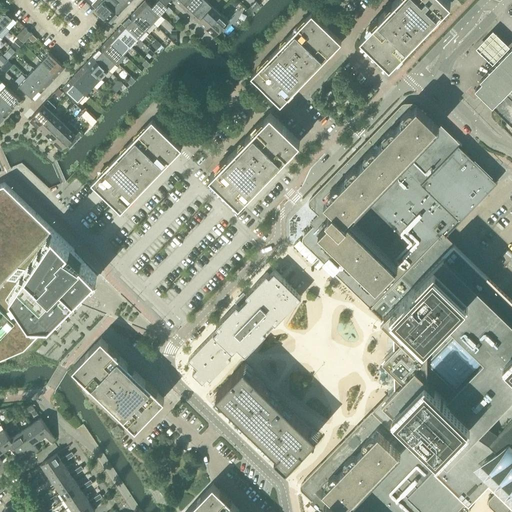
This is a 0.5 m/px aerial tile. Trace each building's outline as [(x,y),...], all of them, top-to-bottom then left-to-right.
[(103,0),(95,0),(92,4),(111,22),(119,14),(103,0)] [(126,6),(120,0),(103,0),(119,14),(126,6)] [(145,0),(138,8),(153,22),(161,14),(152,6),(146,0),(145,0)] [(157,0),(152,6),(161,14),(165,9),(169,13),(173,10),(168,6),(169,6),(173,1),(174,0),(157,0)] [(188,0),(183,6),(191,13),(203,0),(188,0)] [(198,21),(213,5),(207,0),(203,0),(191,13),(198,21)] [(390,63),(405,48),(451,0),(450,0),(394,0),(361,35),(390,63)] [(17,21),(0,5),(0,20),(5,26),(9,29),(17,21)] [(206,28),(221,13),(213,5),(198,21),(206,28)] [(153,22),(138,8),(131,15),(146,30),(153,22)] [(312,11),(276,48),(251,74),(281,102),(342,40),(312,11)] [(221,13),(206,28),(214,36),(229,21),(221,13)] [(123,23),(139,38),(146,30),(131,15),(123,23)] [(116,31),(131,46),(139,38),(123,23),(116,31)] [(25,27),(16,36),(23,43),(32,34),(25,27)] [(131,46),(116,31),(108,39),(124,53),(131,46)] [(23,44),(17,39),(12,45),(17,50),(23,44)] [(32,43),(27,39),(23,44),(28,48),(32,43)] [(108,39),(101,47),(116,61),(124,53),(108,39)] [(157,40),(153,45),(158,50),(162,45),(157,40)] [(15,52),(11,47),(4,54),(8,59),(15,52)] [(93,55),(109,69),(116,61),(101,47),(93,55)] [(152,50),(147,55),(151,58),(155,53),(152,50)] [(42,60),(57,75),(65,66),(49,52),(42,60)] [(86,63),(101,77),(109,69),(93,55),(86,63)] [(14,66),(8,60),(1,68),(7,73),(14,66)] [(34,68),(50,83),(57,75),(42,60),(34,68)] [(101,77),(86,63),(78,71),(94,85),(101,77)] [(50,83),(34,68),(27,76),(42,90),(50,83)] [(94,85),(78,71),(71,78),(86,93),(94,85)] [(42,90),(27,76),(19,84),(35,99),(42,90)] [(86,93),(71,78),(63,87),(78,101),(86,93)] [(21,99),(1,80),(0,81),(0,95),(13,108),(21,99)] [(117,83),(113,87),(117,92),(121,87),(117,83)] [(60,88),(55,92),(60,97),(64,92),(60,88)] [(0,109),(6,115),(13,108),(0,95),(0,109)] [(29,118),(38,126),(52,111),(56,106),(48,98),(29,118)] [(467,511),(468,511),(471,507),(471,503),(468,500),(489,479),(498,489),(489,499),(490,504),(499,511),(511,511),(511,300),(445,235),(497,180),(490,173),(461,145),(462,144),(428,111),(426,113),(420,107),(404,107),(316,199),(316,209),(322,215),(323,219),(325,222),(320,227),(315,232),(315,233),(315,242),(329,254),(319,264),(318,263),(321,266),(325,271),(329,274),(331,276),(334,278),(331,276),(335,272),(384,319),(385,318),(396,317),(400,322),(394,328),(404,338),(385,358),(397,370),(397,377),(402,382),(403,396),(399,400),(394,400),(309,488),(325,503),(315,511),(467,511)] [(60,118),(52,111),(38,126),(45,134),(60,118)] [(300,140),(284,124),(271,111),(210,174),(239,203),(300,140)] [(93,115),(89,119),(93,123),(97,119),(93,115)] [(53,141),(68,125),(60,118),(45,134),(53,141)] [(92,182),(121,210),(182,147),(152,119),(92,182)] [(68,125),(53,141),(62,149),(67,143),(71,146),(83,133),(71,122),(68,125)] [(98,272),(4,182),(0,184),(0,358),(24,348),(71,299),(98,272)] [(208,377),(210,379),(231,357),(229,355),(238,346),(246,353),(302,295),(275,269),(270,274),(267,272),(246,294),(249,296),(240,306),(237,303),(216,325),(219,327),(189,358),(198,367),(193,372),(203,382),(208,377)] [(102,336),(77,363),(73,366),(136,427),(165,397),(102,336)] [(245,363),(215,394),(215,395),(216,394),(218,392),(278,451),(275,453),(289,466),(319,435),(245,363)] [(32,405),(20,407),(24,414),(34,408),(32,405)] [(30,424),(40,438),(46,434),(51,441),(55,438),(41,417),(30,424)] [(21,431),(35,452),(39,449),(34,442),(40,438),(30,424),(21,431)] [(0,432),(0,443),(4,450),(10,446),(15,453),(19,451),(20,451),(10,437),(11,437),(5,429),(0,432)] [(35,452),(21,431),(11,437),(10,437),(20,451),(26,447),(31,454),(35,452)] [(62,460),(61,458),(57,453),(42,463),(46,470),(62,460)] [(51,477),(67,467),(64,462),(69,458),(67,454),(61,458),(62,460),(46,470),(51,477)] [(67,467),(51,477),(56,484),(72,474),(71,472),(67,467)] [(61,491),(76,481),(73,476),(78,472),(76,468),(71,472),(72,474),(56,484),(61,491)] [(34,477),(30,472),(23,476),(27,482),(34,477)] [(76,481),(61,491),(65,498),(81,488),(80,486),(76,481)] [(70,506),(86,495),(82,490),(88,486),(85,482),(80,486),(81,488),(65,498),(70,506)] [(185,511),(244,511),(214,482),(185,511)] [(86,495),(70,506),(74,511),(75,511),(91,502),(89,500),(86,495)] [(97,500),(95,496),(89,500),(91,502),(75,511),(90,511),(95,509),(92,504),(97,500)] [(49,499),(42,504),(45,508),(52,503),(49,499)]
